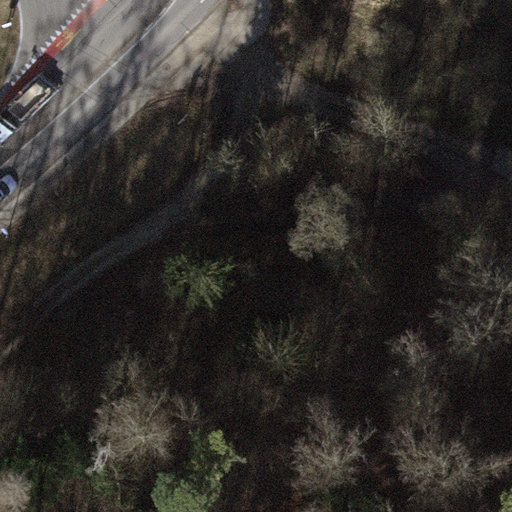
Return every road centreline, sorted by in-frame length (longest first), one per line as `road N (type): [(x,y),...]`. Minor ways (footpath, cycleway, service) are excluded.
road 1 (track): [(511,174),(142,37)]
road 2 (track): [(511,193),(156,233)]
road 3 (track): [(156,233),(0,372)]
road 4 (track): [(156,233),(282,88)]
road 5 (primary): [(0,166),(142,37)]
